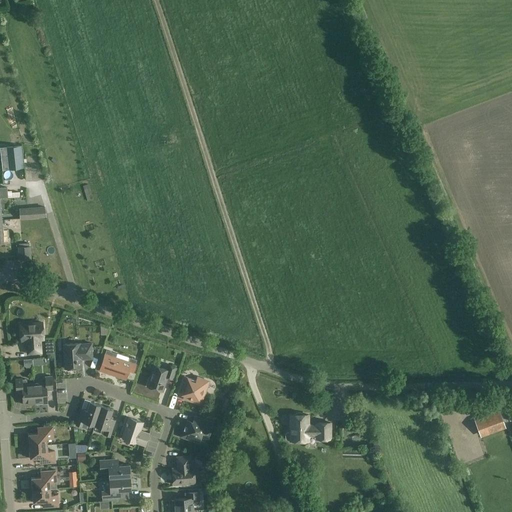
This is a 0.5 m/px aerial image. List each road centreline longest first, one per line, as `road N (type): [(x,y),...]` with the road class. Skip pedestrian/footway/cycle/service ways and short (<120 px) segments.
road 1 (unclassified): [(0,275),(318,387),(511,386)]
road 2 (track): [(269,370),(157,0)]
road 3 (residential): [(3,421),(68,415),(82,382),(163,413),(156,511)]
